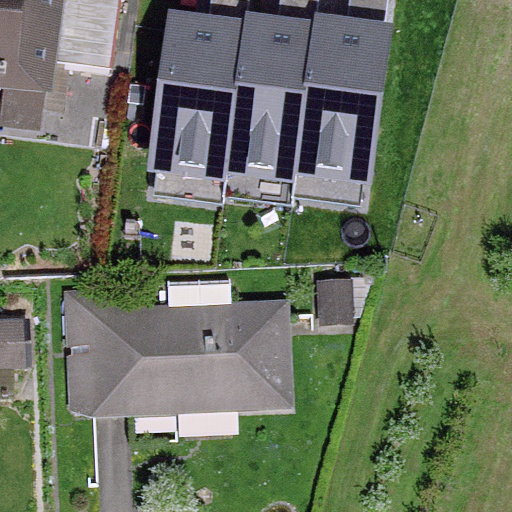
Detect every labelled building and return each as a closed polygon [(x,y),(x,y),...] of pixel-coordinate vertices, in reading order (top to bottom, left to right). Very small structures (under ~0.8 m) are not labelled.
[(41,98),(45,66),(77,71),(80,44),(48,40),(53,0),(0,0),(0,112),(7,113),(9,94),(41,98)] [(249,25),(172,15),(153,165),(223,173),(224,169),(292,177),(294,169),(369,178),(388,26),(320,17),(319,25),(251,16),(249,25)] [(122,346),(125,410),(125,418),(170,416),(170,406),(275,402),(272,318),(226,320),(225,285),(163,287),(165,323),(139,324),(140,345),(122,346)] [(119,316),(100,298),(63,299),(65,352),(87,351),(119,316)] [(34,329),(0,329),(0,368),(35,368),(34,329)] [(66,361),(68,412),(89,411),(87,360),(66,361)]
